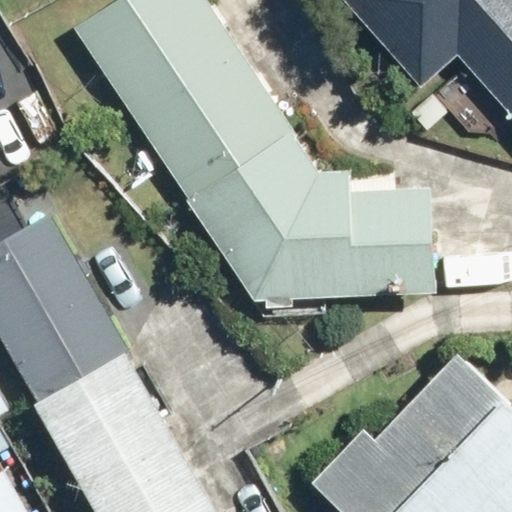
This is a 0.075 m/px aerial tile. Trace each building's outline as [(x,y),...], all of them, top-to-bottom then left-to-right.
[(320,161),(212,0),(109,0),(74,23),(255,293),(441,284),(436,176),(353,180),(352,159),(320,161)] [(511,0),(347,0),(421,81),(457,49),(511,110),(511,0)] [(228,511),(52,204),(0,233),(0,325),(107,511),(228,511)] [(377,431),(366,421),(314,476),(352,511),(511,511),(511,392),(460,343),(377,431)] [(0,511),(31,511),(0,455),(0,511)]
